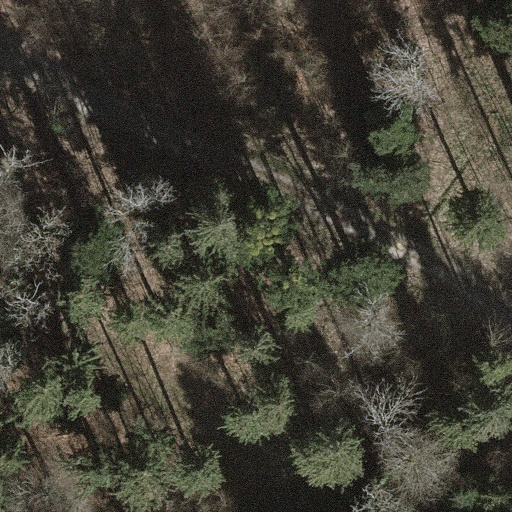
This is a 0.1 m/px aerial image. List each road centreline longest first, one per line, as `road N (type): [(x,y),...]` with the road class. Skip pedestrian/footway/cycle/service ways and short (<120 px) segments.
road 1 (track): [(511,316),(380,238),(67,87),(0,42)]
road 2 (track): [(445,511),(235,429),(0,296)]
